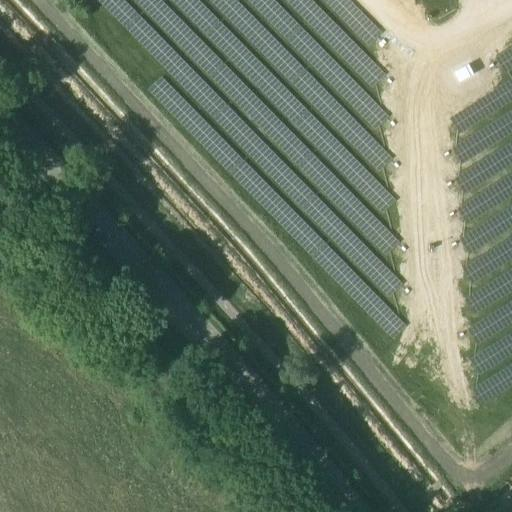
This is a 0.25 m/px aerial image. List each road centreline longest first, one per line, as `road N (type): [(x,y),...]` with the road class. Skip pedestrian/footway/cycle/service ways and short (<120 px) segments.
road 1 (track): [(511,456),(485,477),(448,466),(268,249),(35,0)]
road 2 (secondary): [(356,511),(246,363),(0,101)]
